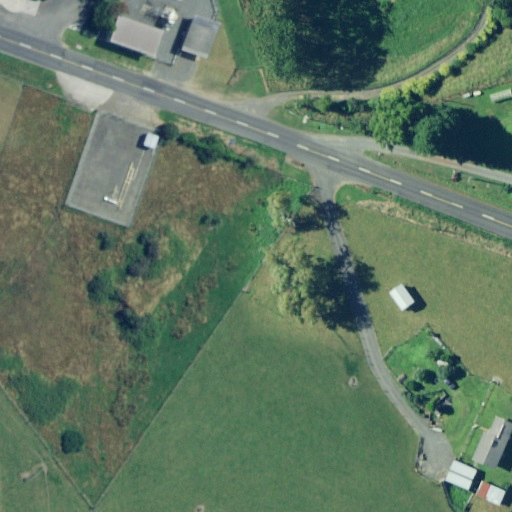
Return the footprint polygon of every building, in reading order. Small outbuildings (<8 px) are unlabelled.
[(154,31),(111,16),(102,41),(146,56),(154,31)] [(199,58),(208,32),(185,23),(175,50),(199,58)] [(511,96),(511,91),(511,88),(491,94),(493,102),(511,96)] [(157,137),(144,132),(139,145),(152,150),(157,137)] [(415,302),(403,284),(391,292),(403,310),(415,302)] [(511,436),(511,423),(496,417),(489,434),(486,433),(475,459),(498,469),(511,436)] [(478,470),(455,460),(446,479),(470,489),(478,470)] [(508,490),(482,480),(476,495),(502,505),(508,490)]
